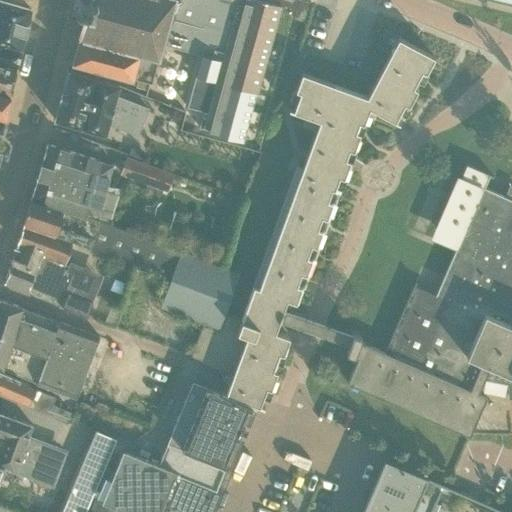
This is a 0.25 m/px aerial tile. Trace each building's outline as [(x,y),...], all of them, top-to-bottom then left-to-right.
[(0,0),(0,42),(21,48),(30,9),(0,0)] [(79,36),(72,62),(151,83),(165,31),(169,32),(166,44),(203,54),(191,97),(206,101),(201,117),(213,120),(209,134),(241,142),(279,6),(272,4),(273,0),(78,0),(76,9),(74,10),(75,13),(78,12),(83,13),(77,34),(75,35),(76,38),(79,36)] [(434,56),(398,37),(366,96),(300,72),(287,108),(318,119),(301,167),(296,165),(241,319),(227,314),(221,328),(219,327),(218,330),(202,324),(189,359),(238,377),(231,395),(263,407),(289,336),(275,331),(287,298),(295,301),(337,187),(339,188),(369,107),(399,123),(399,122),(395,120),(404,103),(408,105),(417,89),(413,86),(421,70),(425,73),(434,56)] [(0,63),(17,68),(21,49),(21,48),(0,42),(0,63)] [(0,93),(10,96),(16,70),(0,65),(0,93)] [(137,134),(147,108),(115,96),(118,85),(67,69),(62,89),(59,98),(54,119),(105,134),(108,123),(118,126),(116,130),(126,134),(127,130),(137,134)] [(0,117),(5,119),(10,97),(0,94),(0,117)] [(112,162),(47,143),(43,142),(27,196),(87,213),(88,209),(97,212),(98,211),(109,215),(115,196),(116,192),(104,188),(112,162)] [(174,174),(160,169),(125,156),(120,171),(169,188),(174,174)] [(511,200),(503,197),(481,187),(487,174),(465,164),(460,177),(457,175),(430,237),(456,249),(436,295),(415,286),(417,281),(416,281),(384,352),(360,341),(361,337),(354,335),(353,334),(346,354),(357,358),(347,382),(469,435),(486,396),(477,392),(490,365),(511,374),(511,200)] [(221,328),(227,314),(224,313),(239,273),(81,214),(80,216),(31,199),(23,223),(72,240),(165,275),(168,283),(160,305),(219,327),(221,328)] [(64,264),(72,240),(23,223),(16,245),(18,246),(16,252),(15,252),(13,257),(12,257),(3,283),(58,305),(87,316),(104,274),(70,260),(68,265),(64,264)] [(23,307),(0,298),(0,366),(2,367),(36,383),(76,397),(99,336),(59,321),(58,321),(22,308),(23,307)] [(26,382),(0,370),(0,393),(66,422),(70,412),(51,404),(54,397),(28,386),(26,382)] [(207,511),(225,468),(251,404),(230,395),(220,391),(192,379),(167,441),(158,464),(122,449),(101,500),(94,497),(88,511),(207,511)] [(0,474),(3,467),(52,485),(66,448),(28,434),(32,424),(0,412),(0,474)] [(385,458),(361,511),(435,511),(439,503),(435,501),(443,484),(385,458)] [(0,511),(23,511),(0,503),(0,511)]
